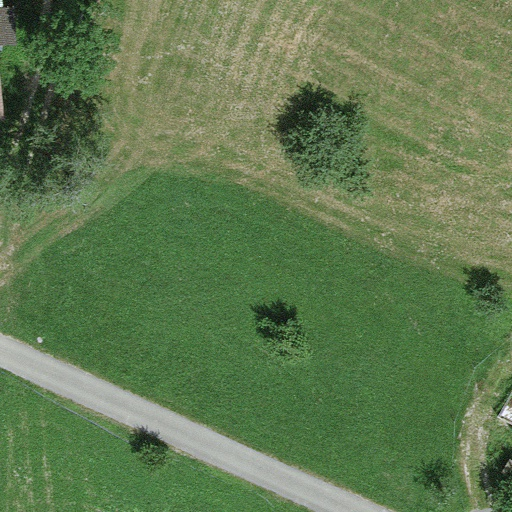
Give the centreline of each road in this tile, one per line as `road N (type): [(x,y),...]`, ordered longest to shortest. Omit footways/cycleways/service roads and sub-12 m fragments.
road 1 (track): [(345,511),(0,350)]
road 2 (track): [(0,242),(40,89),(52,0)]
